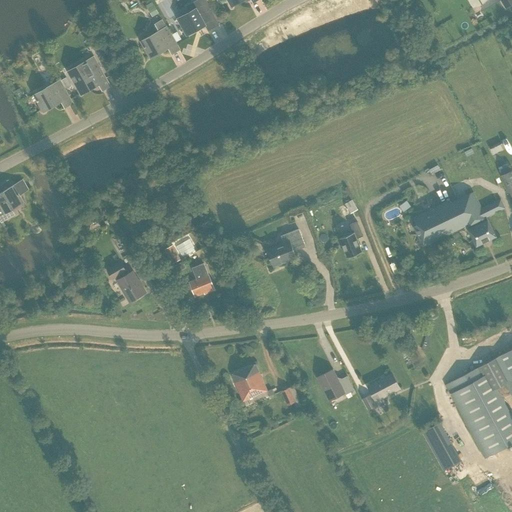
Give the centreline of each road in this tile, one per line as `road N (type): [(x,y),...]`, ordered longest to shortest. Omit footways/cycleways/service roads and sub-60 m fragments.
road 1 (tertiary): [(0,340),(75,329),(201,334),(319,318),(382,307),(511,262)]
road 2 (unclassified): [(0,167),(300,0)]
